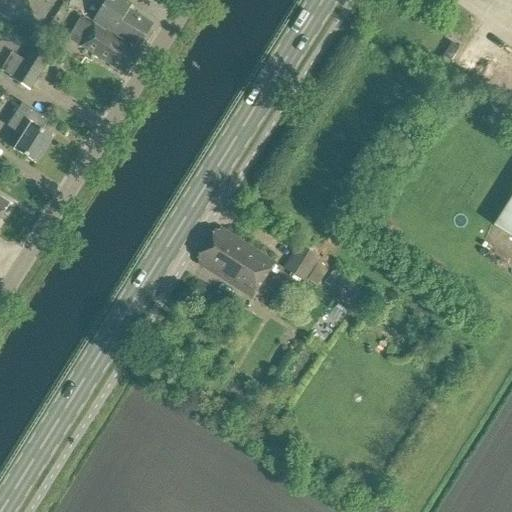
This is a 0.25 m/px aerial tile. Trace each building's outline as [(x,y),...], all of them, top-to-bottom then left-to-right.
[(139,46),(152,26),(129,11),(132,7),(120,0),(95,0),(93,3),(101,9),(92,22),(113,35),(125,42),(127,38),(139,46)] [(123,75),(136,54),(81,19),(67,41),(80,48),(123,75)] [(30,93),(52,57),(33,46),(23,62),(12,55),(1,73),(12,80),(11,81),(30,93)] [(35,164),(51,138),(42,132),(48,122),(22,106),(7,129),(22,138),(14,151),(35,164)] [(511,240),(511,198),(493,229),(511,240)] [(0,220),(9,206),(0,199),(0,220)] [(273,264),(220,230),(217,234),(214,232),(197,259),(200,261),(197,264),(251,299),(273,264)] [(298,247),(282,272),(304,285),(316,267),(320,261),(298,247)]
